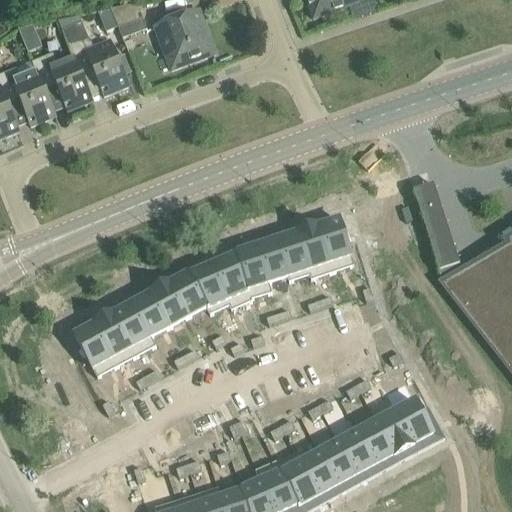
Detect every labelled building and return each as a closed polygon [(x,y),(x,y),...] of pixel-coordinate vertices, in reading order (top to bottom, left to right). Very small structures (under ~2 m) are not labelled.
[(306,0),(314,22),(350,10),(359,6),(359,5),(357,0),(306,0)] [(112,12),(119,30),(144,21),(139,7),(112,12)] [(215,58),(199,15),(156,31),(172,74),(215,58)] [(69,50),(73,61),(74,61),(81,79),(82,79),(93,74),(104,100),(129,90),(111,45),(95,52),(90,41),(69,50)] [(32,65),(37,76),(45,94),(57,89),(68,115),(93,105),(82,79),(81,79),(74,61),(73,61),(58,67),(54,56),(32,65)] [(0,78),(0,91),(1,91),(8,109),(9,109),(20,104),(31,130),(56,120),(45,94),(37,76),(21,82),(17,71),(0,78)] [(0,142),(20,135),(9,109),(8,109),(1,91),(0,91),(0,142)] [(511,374),(511,251),(492,262),(482,268),(463,278),(434,188),(414,194),(444,289),(511,374)] [(344,226),(323,233),(336,270),(356,263),(344,226)] [(323,233),(303,240),(315,276),(336,270),(323,233)] [(303,240),(282,246),(295,283),(315,276),(303,240)] [(282,246),(262,253),(274,290),(295,283),(282,246)] [(492,262),(487,251),(476,257),(482,268),(492,262)] [(262,253),(240,261),(241,263),(254,297),(274,290),(262,253)] [(241,263),(217,273),(232,309),(255,299),(254,297),(241,263)] [(217,273),(193,283),(208,317),(209,319),(232,309),(217,273)] [(193,281),(171,291),(189,326),(208,317),(193,283),(193,281)] [(171,291),(152,301),(169,336),(189,326),(171,291)] [(371,292),(363,295),(367,306),(375,304),(371,292)] [(152,301),(133,310),(150,345),(169,336),(152,301)] [(322,312),(333,308),(331,301),(319,304),(322,312)] [(308,308),(310,316),(322,312),(319,304),(308,308)] [(133,310),(113,320),(130,355),(150,345),(133,310)] [(292,322),(290,314),(278,318),(281,325),(292,322)] [(269,329),(281,325),(278,318),(267,321),(269,329)] [(113,320),(94,329),(111,364),(130,355),(113,320)] [(94,329),(74,339),(92,374),(111,364),(94,329)] [(223,339),(212,344),(216,351),(227,346),(223,339)] [(251,343),(254,351),(265,347),(263,340),(251,343)] [(231,353),(234,360),(245,354),(241,347),(231,353)] [(189,366),(199,360),(195,353),(185,359),(189,366)] [(393,370),(403,364),(400,357),(389,363),(393,370)] [(178,372),(189,366),(185,359),(174,365),(178,372)] [(161,381),(157,374),(147,380),(151,387),(161,381)] [(147,380),(136,385),(140,392),(151,387),(147,380)] [(357,390),(361,397),(371,391),(368,384),(357,390)] [(346,396),(350,403),(361,397),(357,390),(346,396)] [(330,405),(319,410),(323,417),(333,412),(330,405)] [(115,416),(110,406),(103,410),(108,420),(115,416)] [(422,407),(403,416),(419,451),(439,442),(422,407)] [(312,423),(323,417),(319,410),(308,416),(312,423)] [(403,416),(383,425),(399,460),(419,451),(403,416)] [(249,436),(244,425),(237,428),(242,439),(249,436)] [(295,432),(292,425),(281,431),(285,438),(295,432)] [(383,425),(363,434),(380,469),(399,460),(383,425)] [(234,442),(242,439),(237,428),(229,431),(234,442)] [(274,444),(285,438),(281,431),(270,437),(274,444)] [(363,434),(344,443),(360,478),(380,469),(363,434)] [(344,443),(324,452),(340,487),(360,478),(344,443)] [(324,452),(304,461),(321,496),(340,487),(324,452)] [(231,464),(229,456),(218,460),(220,467),(231,464)] [(304,461),(285,470),(298,504),(299,506),(321,496),(304,461)] [(202,473),(199,465),(188,469),(190,477),(202,473)] [(284,468),(260,477),(273,511),(279,511),(298,504),(285,470),(284,468)] [(188,469),(177,473),(179,480),(190,477),(188,469)] [(142,472),(134,475),(138,486),(145,484),(142,472)] [(273,511),(260,477),(238,486),(239,488),(246,511),(273,511)] [(246,511),(239,488),(218,495),(223,511),(246,511)] [(223,511),(218,495),(197,501),(200,511),(223,511)] [(200,511),(197,501),(177,507),(178,511),(200,511)]
